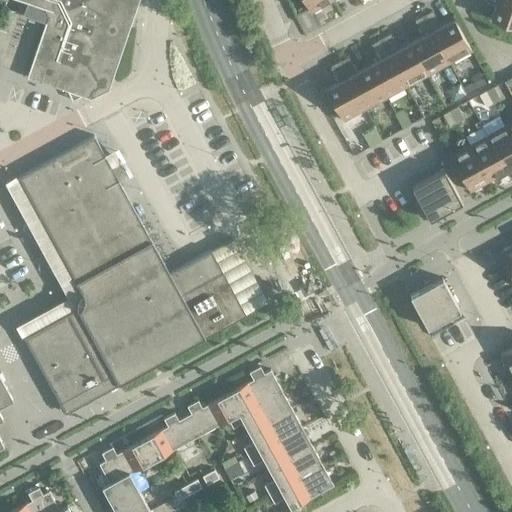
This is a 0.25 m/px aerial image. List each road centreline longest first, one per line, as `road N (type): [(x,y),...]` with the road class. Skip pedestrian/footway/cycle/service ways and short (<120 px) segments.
road 1 (residential): [(425,151),(363,187),(298,62)]
road 2 (unclassified): [(157,80),(0,166)]
road 3 (residential): [(375,495),(307,370)]
road 4 (residential): [(298,62),(414,0)]
road 5 (residential): [(511,459),(456,342)]
